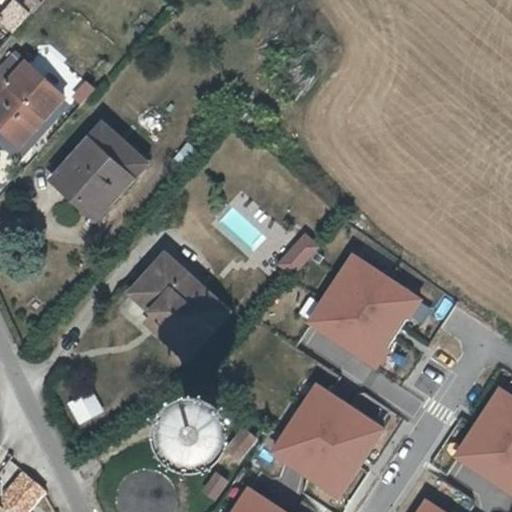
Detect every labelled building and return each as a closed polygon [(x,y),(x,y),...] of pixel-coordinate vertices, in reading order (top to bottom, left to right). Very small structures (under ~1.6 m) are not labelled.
[(67,100),(19,61),(0,84),(0,131),(24,152),(67,100)] [(146,162),(103,126),(57,180),(99,216),(146,162)] [(186,168),(197,149),(184,141),(172,160),(186,168)] [(272,265),(289,281),(320,247),(303,231),(272,265)] [(421,296),(355,253),(311,322),(377,364),(421,296)] [(231,310),(165,255),(134,293),(165,320),(158,328),(191,357),(231,310)] [(387,427),(321,385),(276,454),(342,496),(387,427)] [(94,391),(69,405),(81,425),(106,411),(94,391)] [(511,396),(503,391),(459,459),(511,493),(511,396)] [(195,422),(191,421),(186,421),(182,423),(179,425),(176,428),(174,432),(174,436),(174,441),(176,444),(179,448),(182,450),(187,451),(191,451),(195,450),(199,447),(201,444),(203,440),(204,436),(203,432),(201,428),(198,425),(195,422)] [(240,461),(258,438),(241,426),(223,449),(240,461)] [(200,491),(216,501),(228,480),(212,471),(200,491)] [(28,511),(47,492),(27,473),(4,497),(20,511),(28,511)] [(284,511),(247,488),(232,511),(284,511)]
